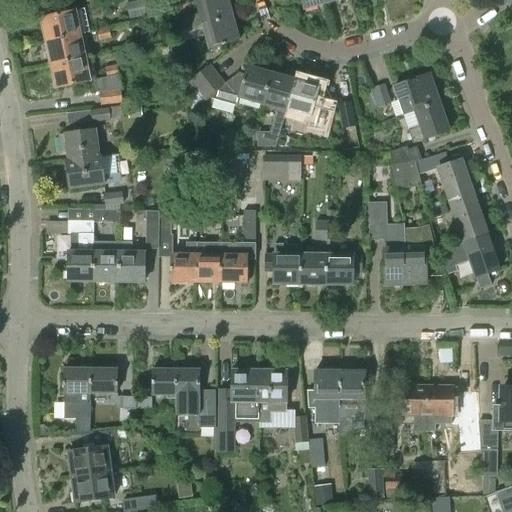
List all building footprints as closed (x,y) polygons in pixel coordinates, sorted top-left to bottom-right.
[(154,0),(150,0),(126,5),(130,21),(158,16),(154,0)] [(200,14),(174,21),(177,31),(202,24),(203,26),(233,18),(227,0),(204,0),(197,2),(200,14)] [(327,4),(325,0),(300,0),(304,11),(327,4)] [(106,16),(104,6),(92,9),(94,19),(106,16)] [(41,19),(46,42),(81,35),(78,24),(84,23),(81,11),(41,19)] [(233,18),(203,26),(209,50),(239,42),(233,18)] [(109,29),(97,32),(99,42),(111,39),(109,29)] [(46,42),(51,66),(85,58),(83,45),(88,44),(86,34),(81,35),(46,42)] [(55,90),(95,81),(92,69),(88,70),(85,58),(51,66),(55,90)] [(104,69),(106,79),(119,76),(117,66),(104,69)] [(211,66),(191,81),(198,90),(218,75),(211,66)] [(218,75),(198,90),(206,100),(210,97),(212,100),(237,106),(239,98),(263,105),(271,75),(247,68),(245,77),(239,75),(227,86),(218,75)] [(258,133),(258,148),(276,147),(286,111),(295,82),(271,75),(263,105),(277,109),(270,133),(258,133)] [(97,93),(99,92),(121,90),(119,76),(106,79),(95,81),(97,93)] [(429,76),(393,88),(403,117),(414,113),(439,104),(438,101),(439,98),(437,92),(434,91),(429,76)] [(187,99),(198,90),(191,81),(180,90),(187,99)] [(295,82),(286,111),(310,118),(308,126),(322,130),(327,112),(313,108),(319,88),(295,82)] [(384,86),(366,92),(373,111),(391,104),(384,86)] [(121,90),(99,92),(101,106),(122,104),(121,90)] [(338,104),(343,127),(354,125),(350,102),(338,104)] [(439,104),(414,113),(419,127),(408,131),(413,144),(424,140),(424,141),(449,132),(439,104)] [(109,110),(91,112),(93,123),(110,121),(123,119),(121,108),(109,110)] [(140,111),(128,111),(129,120),(141,120),(140,111)] [(66,152),(67,162),(101,158),(98,133),(59,138),(61,153),(66,152)] [(408,147),(391,153),(393,167),(417,162),(423,161),(418,147),(410,150),(408,147)] [(223,152),(199,155),(201,167),(225,164),(223,152)] [(267,159),(302,160),(302,153),(267,152),(267,159)] [(423,161),(417,162),(420,177),(439,170),(450,204),(474,196),(462,161),(449,165),(445,153),(423,161)] [(67,162),(65,162),(69,190),(118,184),(115,159),(101,160),(101,158),(67,162)] [(417,162),(393,167),(397,190),(422,186),(420,177),(417,162)] [(225,164),(201,167),(203,179),(226,176),(225,164)] [(263,182),(300,183),(300,165),(263,165),(263,182)] [(226,176),(203,179),(204,191),(228,187),(226,176)] [(228,187),(204,191),(206,202),(229,199),(228,187)] [(105,196),(107,207),(124,205),(123,194),(105,196)] [(487,236),(474,196),(450,204),(453,211),(454,214),(464,244),(487,236)] [(229,199),(206,202),(207,214),(211,213),(221,212),(231,211),(229,199)] [(404,232),(403,226),(386,226),(386,204),(364,204),(365,242),(383,241),(385,286),(405,286),(405,238),(404,232)] [(449,213),(447,205),(428,212),(431,222),(450,215),(449,213)] [(68,211),(68,222),(120,223),(121,212),(68,211)] [(221,212),(211,213),(212,225),(222,225),(221,212)] [(222,256),(221,284),(246,284),(246,261),(255,261),(256,213),(244,212),(243,245),(222,244),(222,256)] [(158,237),(158,213),(146,213),(145,250),(158,250),(158,237)] [(171,213),(158,213),(158,237),(171,237),(171,213)] [(93,283),(93,243),(93,223),(68,222),(68,235),(80,235),(80,253),(68,253),(67,282),(93,283)] [(316,222),(316,241),(326,242),(326,222),(316,222)] [(417,231),(404,232),(405,238),(405,286),(426,285),(425,248),(433,248),(427,227),(417,231)] [(487,236),(464,244),(439,253),(447,276),(458,272),(457,266),(470,262),(476,279),(488,275),(499,271),(487,236)] [(93,283),(119,283),(119,243),(93,243),(93,283)] [(119,243),(119,283),(144,283),(144,254),(131,254),(131,243),(119,243)] [(265,257),(265,273),(274,273),(274,285),(300,285),(300,257),(300,244),(275,243),(274,257),(265,257)] [(171,283),(196,284),(197,244),(186,244),(186,256),(171,256),(171,283)] [(196,284),(221,284),(222,256),(222,244),(197,244),(196,284)] [(300,257),(300,285),(326,285),(326,258),(300,257)] [(326,258),(326,285),(352,286),(352,274),(361,274),(361,258),(326,258)] [(488,275),(476,279),(480,290),(492,286),(488,275)] [(64,395),(64,420),(77,420),(77,435),(90,433),(90,395),(91,370),(64,370),(64,395)] [(116,370),(91,370),(90,395),(116,395),(116,370)] [(151,396),(175,396),(175,371),(152,371),(151,396)] [(200,371),(176,371),(175,416),(199,416),(198,430),(215,429),(215,419),(215,392),(200,391),(200,371)] [(218,390),(217,432),(231,432),(231,414),(258,415),(259,372),(231,372),(231,390),(218,390)] [(258,415),(258,424),(273,424),(273,413),(286,413),(286,372),(259,372),(258,415)] [(314,425),(339,426),(340,372),(315,372),(315,392),(307,392),(308,410),(314,410),(314,425)] [(340,372),(339,426),(340,440),(354,439),(354,423),(361,418),(364,418),(364,372),(340,372)] [(417,433),(427,434),(426,426),(427,388),(400,388),(400,416),(417,416),(417,433)] [(426,426),(427,434),(437,434),(437,427),(453,428),(453,417),(453,389),(427,388),(426,426)] [(480,422),(479,452),(492,453),(493,432),(511,431),(511,389),(502,389),(502,406),(494,406),(493,422),(480,422)] [(134,409),(135,400),(120,399),(119,409),(134,409)] [(151,400),(135,400),(134,409),(151,409),(151,400)] [(474,409),(463,410),(464,432),(475,432),(474,409)] [(305,418),(293,420),(296,444),(308,443),(305,418)] [(381,456),(393,456),(393,428),(380,428),(381,456)] [(94,449),(68,453),(71,478),(110,473),(106,448),(117,447),(115,430),(91,433),(94,449)] [(323,441),(308,443),(311,470),(326,468),(323,441)] [(483,476),(496,476),(497,453),(492,453),(479,452),(481,476),(483,476)] [(448,474),(449,492),(470,490),(469,485),(461,485),(460,469),(469,468),(469,458),(433,462),(434,475),(448,474)] [(381,469),(368,469),(370,497),(372,497),(372,501),(382,501),(381,469)] [(110,473),(71,478),(75,504),(103,500),(113,499),(110,473)] [(496,476),(483,476),(482,495),(495,491),(496,476)] [(400,477),(384,478),(384,490),(401,489),(400,477)] [(329,486),(314,488),(316,507),(331,506),(329,486)] [(121,499),(123,511),(127,511),(155,508),(153,494),(121,499)] [(447,511),(447,501),(432,501),(431,511),(447,511)]
